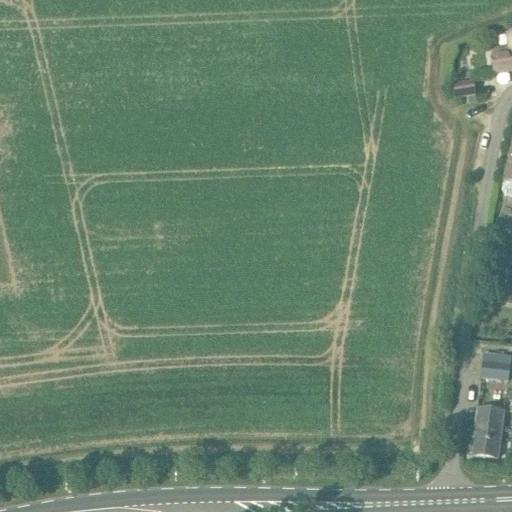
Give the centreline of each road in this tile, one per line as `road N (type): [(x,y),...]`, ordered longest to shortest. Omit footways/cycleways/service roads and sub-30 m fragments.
road 1 (residential): [(511,95),(499,113),(485,194),(445,502)]
road 2 (primary): [(191,511),(445,502)]
road 3 (primary): [(191,511),(124,499),(47,511)]
